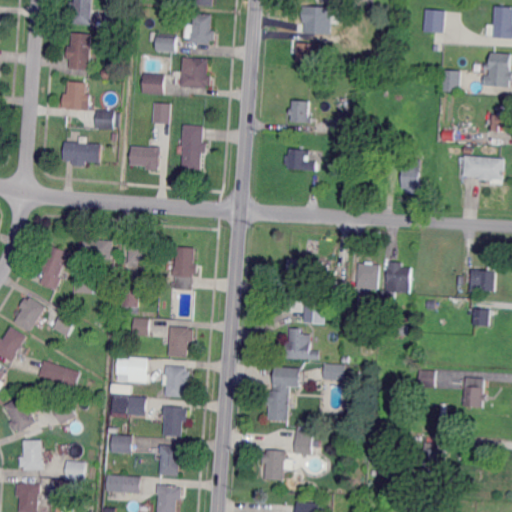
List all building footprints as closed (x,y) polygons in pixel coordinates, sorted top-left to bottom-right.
[(95,0),(94,24),(76,22),(76,14),(73,13),(73,1),(77,1),(77,0),(95,0)] [(331,32),(332,6),(304,6),(303,32),(331,32)] [(511,38),(494,37),(494,36),(487,36),(488,24),(495,25),(497,6),(511,6),(511,38)] [(124,30),(107,29),(109,9),(126,10),(124,30)] [(446,32),(425,32),(426,10),(447,11),(446,32)] [(217,40),(213,40),(212,44),(192,42),(193,32),(195,32),(197,12),(215,14),(213,30),(217,30),(217,40)] [(93,69),(72,68),(73,59),(70,59),(71,45),(74,46),(75,32),(96,33),(93,69)] [(180,53),(159,52),(160,33),(181,35),(180,53)] [(357,47),(343,47),(344,35),(358,36),(357,47)] [(321,62),(297,60),(299,42),(322,44),(321,62)] [(511,81),(511,87),(493,86),(485,85),(486,74),(490,74),(490,69),(486,69),(486,63),(489,63),(490,52),(511,53),(511,81)] [(210,74),(214,75),(214,85),(209,85),(209,87),(184,86),(185,70),(192,71),(193,57),(211,58),(210,74)] [(110,80),(106,79),(103,76),(103,72),(107,69),(111,69),(113,72),(114,76),(110,80)] [(461,92),(444,91),(445,71),(462,71),(461,92)] [(166,94),(145,92),(147,72),(168,74),(166,94)] [(88,111),(69,110),(69,109),(65,109),(66,94),(70,94),(71,82),(90,83),(88,111)] [(311,117),(314,117),(314,122),(294,121),(294,114),(292,114),(293,108),(295,108),(295,100),(312,101),(311,117)] [(173,123),(156,122),(157,102),(175,103),(173,123)] [(117,131),(99,129),(100,110),(118,111),(117,131)] [(353,135),(337,133),(339,112),(355,113),(353,135)] [(510,126),(503,126),(502,130),(492,130),(493,125),(490,125),(490,119),(493,119),(494,113),(503,114),(503,115),(510,116),(510,126)] [(209,153),(205,152),(204,169),(185,168),(187,147),(185,146),(187,124),(207,125),(206,142),(210,143),(209,153)] [(457,141),(445,140),(446,130),(458,131),(457,141)] [(104,163),(89,163),(89,166),(75,165),(75,161),(66,161),(67,142),(105,145),(104,163)] [(154,147),(154,145),(164,146),(163,166),(161,166),(161,170),(149,169),(149,165),(133,164),(135,146),(154,147)] [(474,154),(466,153),(466,146),(475,146),(474,154)] [(319,170),(291,168),(292,148),(312,150),(311,160),(319,161),(319,170)] [(506,178),(496,177),(496,180),(481,179),(482,177),(466,175),(468,155),(508,158),(506,178)] [(422,189),(418,188),(418,193),(409,192),(409,188),(404,188),(406,166),(403,166),(404,158),(424,159),(422,189)] [(101,239),(116,240),(115,258),(86,256),(87,238),(89,238),(90,234),(101,235),(101,239)] [(146,244),(162,245),(161,263),(141,262),(141,263),(131,262),(133,243),(136,243),(136,239),(146,240),(146,244)] [(62,276),(65,278),(60,289),(44,282),(48,272),(44,270),(45,268),(42,267),(46,257),(49,258),(55,245),(72,252),(62,276)] [(200,273),(196,273),(196,277),(195,277),(194,289),(174,288),(175,282),(179,282),(180,275),(176,275),(177,266),(178,266),(179,246),(198,248),(197,263),(201,263),(200,273)] [(324,272),(311,271),(310,281),(287,279),(289,259),(325,262),(324,272)] [(376,264),(383,264),(381,289),(360,287),(362,262),(368,263),(369,261),(376,262),(376,264)] [(402,268),(412,269),(411,293),(396,292),(396,301),(383,301),(384,291),(389,291),(390,266),(392,266),(392,262),(402,263),(402,268)] [(497,290),(482,289),(482,292),(473,291),(475,269),(490,270),(490,266),(499,267),(497,290)] [(95,293),(78,291),(80,273),(97,275),(95,293)] [(348,296),(322,294),(323,279),(349,281),(348,296)] [(140,308),(139,315),(124,314),(124,307),(123,307),(124,288),(142,289),(140,308)] [(359,318),(356,318),(355,322),(348,321),(348,317),(350,295),(361,296),(359,318)] [(49,306),(48,308),(53,312),(46,322),(41,319),(34,331),(19,321),(26,309),(23,307),(29,297),(32,299),(33,296),(49,306)] [(466,311),(452,310),(452,299),(467,299),(466,311)] [(436,309),(428,309),(428,301),(436,301),(436,309)] [(494,315),(491,315),(491,326),(474,325),(476,309),(495,310),(494,315)] [(71,336),(57,328),(67,310),(81,318),(71,336)] [(322,323),(308,323),(308,311),(322,312),(322,323)] [(151,335),(135,334),(137,317),(152,318),(151,335)] [(407,334),(403,334),(403,339),(395,338),(396,333),(393,333),(394,323),(408,324),(407,334)] [(25,344),(31,348),(25,358),(21,355),(16,362),(0,351),(0,349),(1,348),(0,347),(0,343),(4,337),(7,339),(15,326),(30,336),(25,344)] [(196,341),(191,341),(191,357),(172,356),(174,326),(193,327),(193,329),(197,329),(196,341)] [(316,358),(288,357),(289,340),(292,340),(292,327),(317,328),(316,358)] [(148,382),(131,380),(131,373),(124,373),(125,357),(150,359),(149,381),(148,382)] [(78,387),(42,375),(47,359),(83,371),(78,387)] [(346,379),(327,378),(327,364),(341,365),(341,372),(347,372),(346,379)] [(192,381),(189,380),(187,396),(169,395),(171,375),(169,375),(170,365),(190,367),(189,370),(193,371),(192,381)] [(0,366),(9,372),(4,381),(8,383),(2,393),(0,391),(0,366)] [(301,385),(291,385),(290,420),(272,419),(273,404),(269,404),(270,391),(274,391),(274,390),(275,390),(275,383),(276,368),(302,368),(301,385)] [(437,387),(421,386),(422,369),(438,370),(437,387)] [(489,401),(486,401),(485,406),(466,405),(468,377),(487,378),(486,394),(489,394),(489,401)] [(27,394),(21,391),(23,385),(29,387),(27,394)] [(147,413),(130,412),(132,395),(148,397),(147,413)] [(34,413),(35,412),(40,421),(23,431),(22,429),(18,431),(13,422),(16,420),(8,405),(24,396),(34,413)] [(63,422),(55,407),(71,399),(79,414),(63,422)] [(190,421),(186,420),(185,436),(167,434),(168,415),(167,415),(167,405),(188,407),(188,408),(191,408),(190,421)] [(315,454),(298,452),(300,428),(317,430),(315,454)] [(135,453),(115,451),(116,434),(136,435),(135,453)] [(45,459),(47,459),(47,469),(28,469),(28,467),(24,467),(23,456),(27,456),(27,440),(45,439),(45,459)] [(448,467),(442,466),(441,476),(424,474),(427,442),(444,444),(444,449),(449,450),(448,467)] [(187,460),(182,459),(181,475),(164,474),(165,454),(163,454),(164,444),(184,446),(184,450),(188,450),(187,460)] [(290,460),(288,460),(287,480),(269,478),(270,463),(266,463),(266,452),(270,452),(270,449),(290,450),(290,460)] [(88,479),(69,478),(70,460),(89,461),(88,479)] [(142,493),(124,491),(126,475),(144,476),(142,493)] [(83,490),(78,489),(78,497),(58,495),(60,479),(79,481),(79,483),(84,484),(83,490)] [(45,483),(44,492),(42,492),(41,511),(22,511),(23,496),(20,496),(21,483),(24,483),(24,482),(45,483)] [(184,499),(180,499),(179,511),(161,511),(162,494),(161,493),(161,484),(181,485),(181,487),(184,487),(184,499)] [(363,508),(356,508),(356,499),(364,500),(363,508)] [(322,511),(299,511),(300,501),(323,503),(322,511)]
